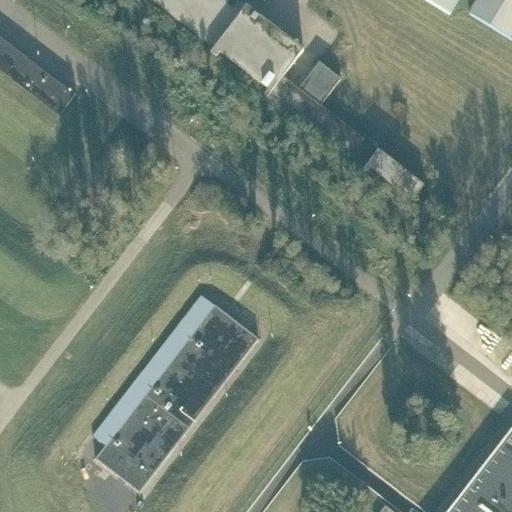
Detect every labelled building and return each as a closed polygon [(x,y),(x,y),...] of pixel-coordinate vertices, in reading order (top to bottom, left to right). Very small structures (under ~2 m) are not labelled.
[(150,0),(215,49),(211,53),(217,58),(220,54),(269,91),(265,95),(268,98),(272,93),(367,167),(364,171),(367,174),(370,169),(397,190),(412,201),(424,186),(381,153),(321,107),(342,80),(320,63),(299,90),(283,78),(304,51),(239,1),(239,0),(150,0)] [(423,0),(450,16),(459,0),(423,0)] [(471,15),(511,40),(511,39),(511,0),(479,0),(470,15),(471,15)] [(0,86),(52,126),(61,115),(77,94),(76,93),(74,95),(66,89),(67,87),(65,86),(64,87),(40,69),(41,67),(40,66),(38,68),(27,59),(28,57),(27,56),(26,58),(19,53),(1,39),(3,37),(1,36),(0,38),(0,37),(0,86)] [(241,327),(237,324),(215,306),(214,307),(208,302),(202,297),(93,437),(100,442),(106,447),(96,461),(140,495),(259,341),(241,327)] [(511,511),(511,431),(483,469),(449,511),(511,511)]
